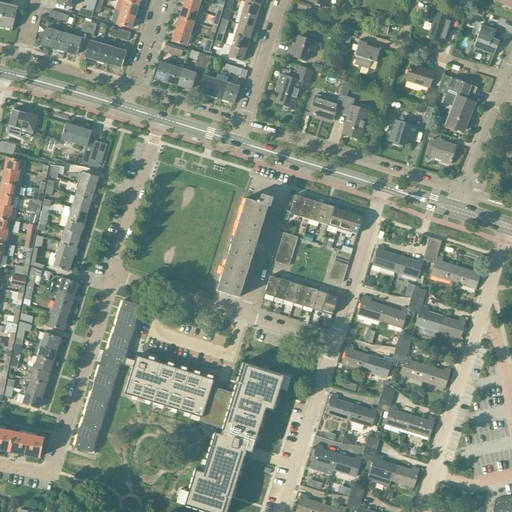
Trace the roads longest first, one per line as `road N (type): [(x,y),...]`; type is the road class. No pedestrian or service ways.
road 1 (residential): [(110,273),(49,469),(0,465)]
road 2 (residential): [(432,472),(508,232)]
road 3 (residential): [(462,192),(241,125)]
road 4 (residential): [(280,511),(334,344)]
road 5 (residential): [(334,344),(384,187)]
road 6 (residential): [(160,118),(110,273)]
road 7 (residential): [(243,315),(282,192),(253,182)]
road 8 (residential): [(508,77),(402,43),(414,0)]
road 9 (primary): [(384,187),(236,141)]
road 10 (residential): [(110,273),(243,315)]
road 11 (residential): [(241,125),(282,0)]
road 12 (primary): [(126,108),(2,72)]
